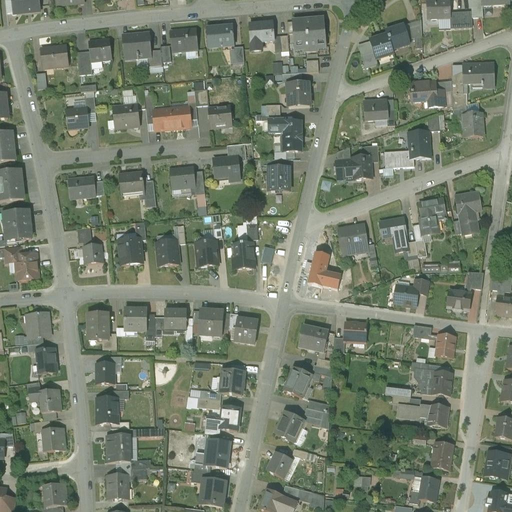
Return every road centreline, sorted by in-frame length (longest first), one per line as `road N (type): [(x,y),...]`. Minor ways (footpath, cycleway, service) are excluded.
road 1 (residential): [(284,303),(182,294),(64,299)]
road 2 (residential): [(302,226),(506,152)]
road 3 (residential): [(240,511),(284,303)]
road 4 (residential): [(483,329),(284,303)]
road 5 (residential): [(10,35),(206,12)]
road 6 (residential): [(330,99),(511,33)]
road 7 (residential): [(483,329),(460,511)]
road 8 (residential): [(64,299),(85,464)]
road 9 (residential): [(42,163),(188,152)]
road 10 (residential): [(206,12),(351,0)]
road 11 (residential): [(42,163),(64,299)]
road 12 (residential): [(10,35),(42,163)]
road 13 (residential): [(302,226),(330,99)]
